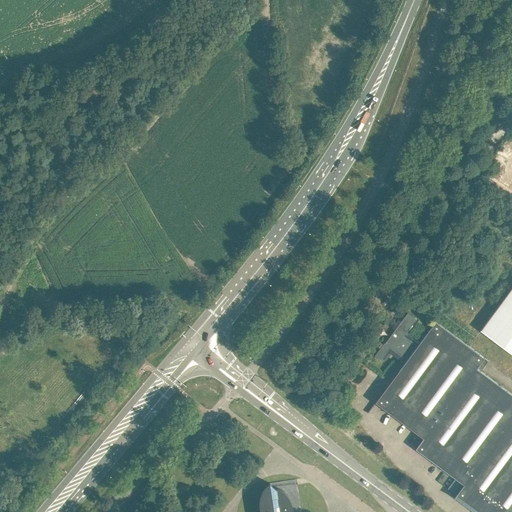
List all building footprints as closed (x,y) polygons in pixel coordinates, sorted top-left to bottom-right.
[(511,286),(480,330),(511,353),(511,286)] [(417,345),(404,336),(416,319),(408,313),(385,343),(384,343),(375,355),(381,360),(391,346),(404,355),(401,359),(405,362),(417,345)] [(383,391),(375,402),(376,403),(383,408),(423,438),(476,367),(484,357),(436,321),(433,325),(429,330),(417,346),(405,362),(390,383),(383,391)] [(428,321),(424,326),(429,330),(433,325),(428,321)] [(423,438),(416,448),(462,483),(464,484),(511,419),(511,394),(481,371),(476,367),(423,438)] [(511,511),(511,419),(464,484),(454,497),(454,498),(456,495),(479,511),(511,511)] [(293,511),(293,508),(291,503),(291,501),(289,499),(287,495),(286,493),(284,492),(282,490),(280,489),(278,488),(276,488),(270,483),(267,485),(264,488),(261,491),(260,495),(259,500),(259,503),(260,511),(293,511)]
